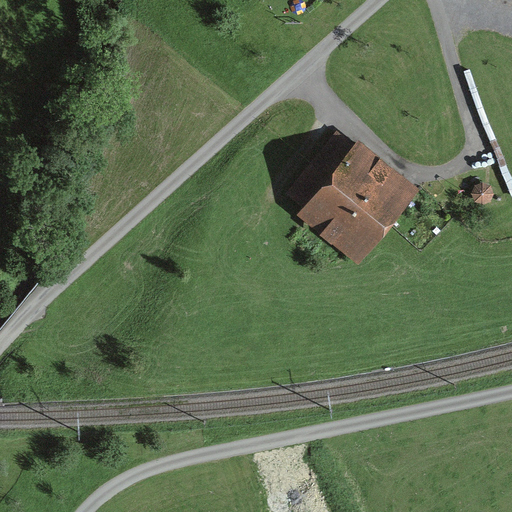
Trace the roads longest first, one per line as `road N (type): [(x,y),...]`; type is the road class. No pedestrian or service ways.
road 1 (unclassified): [(378,0),(0,343)]
road 2 (unclassified): [(83,511),(121,481),(165,463),(511,391)]
